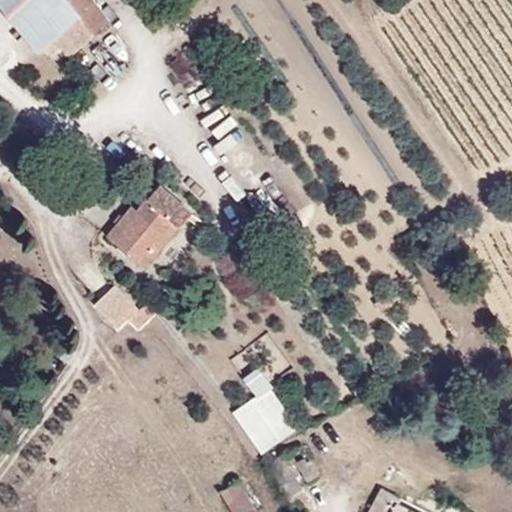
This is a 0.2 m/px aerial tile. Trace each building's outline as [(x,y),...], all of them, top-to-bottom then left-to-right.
[(57,0),(0,0),(0,18),(22,48),(37,37),(68,14),(57,0)] [(55,57),(102,20),(86,0),(57,0),(68,14),(37,37),(55,57)] [(224,117),(207,131),(236,166),(253,152),(224,117)] [(126,273),(171,207),(132,178),(112,206),(104,201),(79,238),(126,273)] [(138,316),(119,289),(92,311),(111,337),(138,316)] [(138,316),(125,327),(133,337),(151,322),(142,312),(138,316)] [(241,438),(255,460),(265,454),(250,432),(241,438)] [(309,511),(274,453),(262,460),(293,511),(309,511)] [(223,511),(246,511),(232,488),(215,498),(223,511)] [(413,511),(387,498),(379,511),(413,511)]
